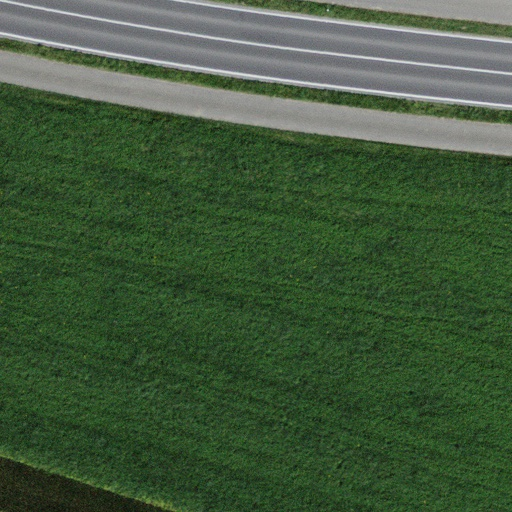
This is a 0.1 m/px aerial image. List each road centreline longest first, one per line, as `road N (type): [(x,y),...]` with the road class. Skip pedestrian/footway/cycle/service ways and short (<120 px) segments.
road 1 (primary): [(0,1),(421,76),(511,84)]
road 2 (track): [(0,65),(332,121),(511,140)]
